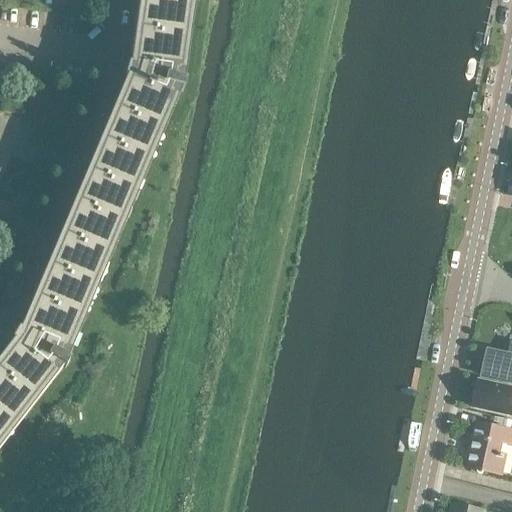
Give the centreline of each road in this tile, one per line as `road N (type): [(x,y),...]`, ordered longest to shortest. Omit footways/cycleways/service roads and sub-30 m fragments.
road 1 (tertiary): [(417,511),(467,274)]
road 2 (tertiary): [(467,274),(511,53)]
